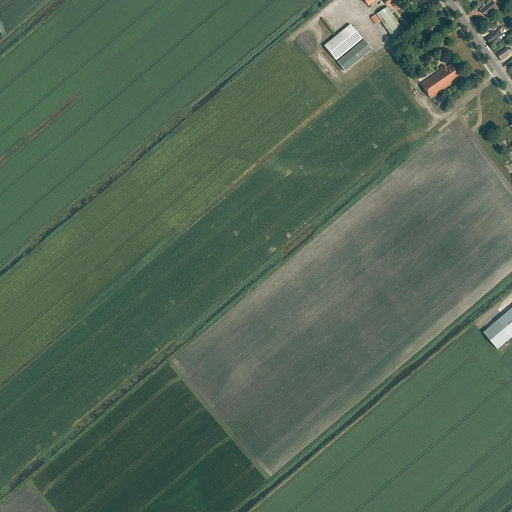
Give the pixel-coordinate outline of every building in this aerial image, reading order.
[(485,13),(487,16),(493,12),(494,14),(499,9),(492,1),(494,0),(486,0),(486,1),(488,4),(481,11),(483,14),(485,13)] [(394,1),(392,5),(394,6),(394,7),(398,10),(401,5),(394,1)] [(337,30),(357,16),(349,5),(343,10),(345,12),(343,13),(345,15),(342,17),(341,15),(331,22),(337,30)] [(404,32),(387,7),(376,14),(393,39),(404,32)] [(371,18),(376,25),(381,21),(376,15),(371,18)] [(424,31),(419,34),(422,38),(427,35),(436,29),(433,24),(424,30),(424,31)] [(364,40),(364,41),(362,38),(351,25),(325,47),(335,60),(337,62),(345,72),(372,49),(364,40)] [(500,37),(499,36),(502,34),(500,30),(496,32),(487,39),(491,44),(493,42),(494,42),(494,43),(495,45),(500,41),(499,39),(498,39),(498,38),(500,37)] [(498,55),(502,60),(511,53),(511,52),(511,51),(511,47),(511,48),(509,49),(507,48),(498,55)] [(445,65),(440,68),(442,70),(421,85),(430,99),(460,78),(451,64),(446,68),(445,65)] [(443,95),(434,101),(439,107),(447,101),(443,95)] [(511,308),(497,321),(484,333),(498,350),(511,338),(511,337),(511,308)]
